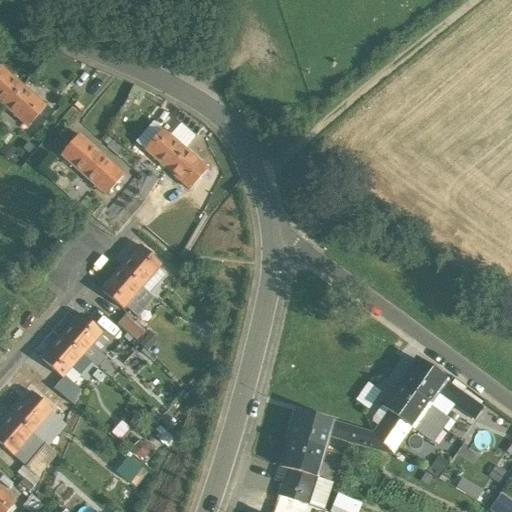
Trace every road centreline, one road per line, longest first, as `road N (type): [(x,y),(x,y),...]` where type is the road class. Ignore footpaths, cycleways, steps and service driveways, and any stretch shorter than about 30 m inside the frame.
road 1 (residential): [(0,10),(159,83),(226,127),(251,156),(274,246)]
road 2 (track): [(259,182),(498,0)]
road 3 (residential): [(511,413),(307,260),(274,246)]
road 4 (residential): [(274,246),(273,294),(207,511)]
road 5 (residential): [(0,366),(90,259)]
